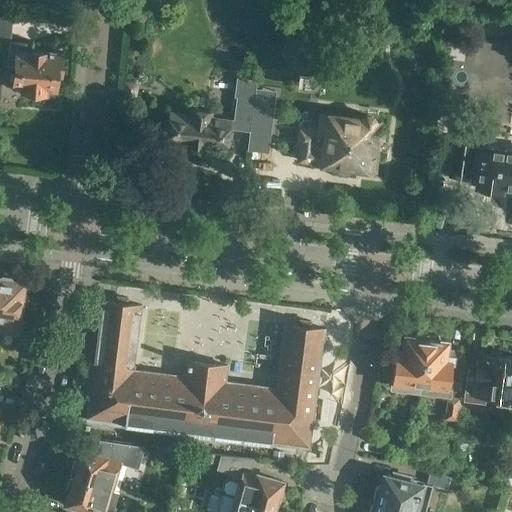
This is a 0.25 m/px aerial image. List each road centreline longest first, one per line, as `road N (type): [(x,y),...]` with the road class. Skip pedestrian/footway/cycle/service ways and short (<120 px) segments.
road 1 (tertiary): [(380,265),(78,227)]
road 2 (residential): [(13,511),(78,227)]
road 3 (residential): [(329,511),(380,265)]
road 4 (residential): [(78,227),(101,0)]
road 5 (tertiary): [(511,282),(380,265)]
